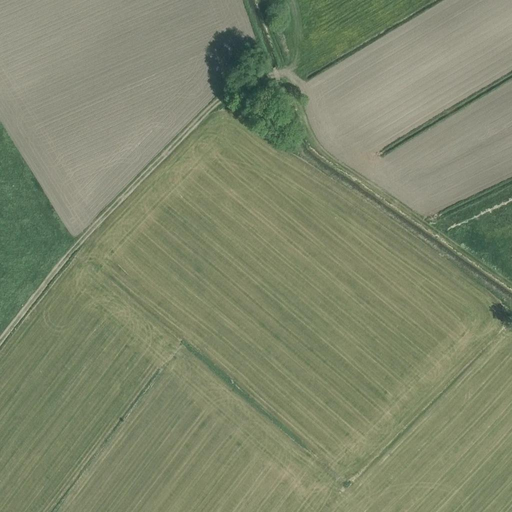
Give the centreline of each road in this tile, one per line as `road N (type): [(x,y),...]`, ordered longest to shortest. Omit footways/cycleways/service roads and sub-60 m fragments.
road 1 (track): [(0,342),(103,216),(224,96),(285,70)]
road 2 (track): [(259,0),(310,138),(511,285)]
